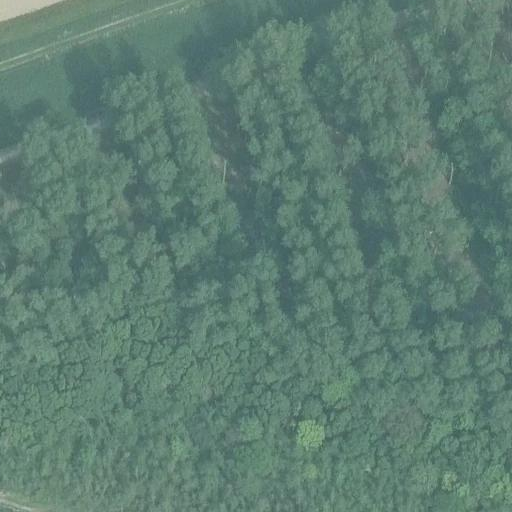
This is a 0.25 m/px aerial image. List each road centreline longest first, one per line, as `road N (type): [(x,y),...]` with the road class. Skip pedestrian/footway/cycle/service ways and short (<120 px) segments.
road 1 (track): [(411,0),(0,155)]
road 2 (track): [(0,74),(211,0)]
